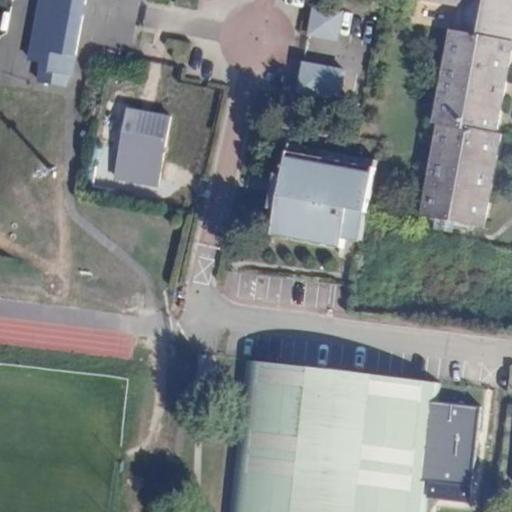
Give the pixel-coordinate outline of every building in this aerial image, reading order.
[(75,55),(85,0),(38,0),(28,59),(43,62),(45,48),(75,55)] [(440,125),(423,216),(437,219),(483,228),(501,135),(495,134),(511,45),(511,0),(431,0),(457,5),(466,6),(461,32),(452,30),(434,124),(440,125)] [(457,5),(452,30),(461,32),(466,6),(457,5)] [(341,16),(313,11),(309,38),(336,43),(341,16)] [(344,76),(303,68),(298,95),(339,103),(344,76)] [(159,160),(168,117),(127,108),(118,152),(159,160)] [(360,256),(377,166),(288,149),(283,181),(277,214),(271,247),(341,260),(342,253),(360,256)] [(277,214),(283,181),(276,180),(270,213),(277,214)] [(438,402),(440,385),(245,362),(226,511),(424,511),(426,499),(438,402)] [(480,408),(438,402),(426,499),(468,504),(480,408)]
